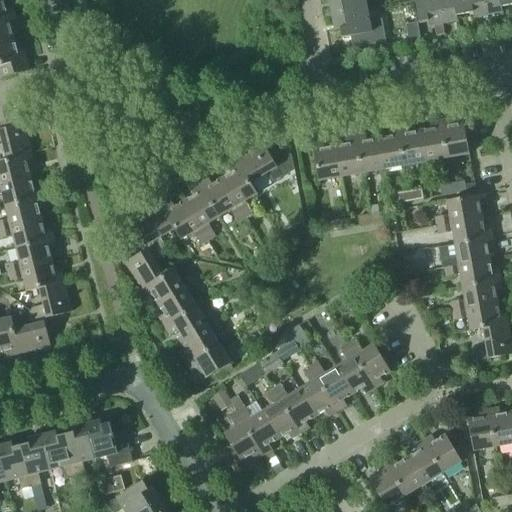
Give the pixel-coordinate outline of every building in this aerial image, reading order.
[(5,8),(2,0),(0,0),(0,20),(14,17),(11,7),(5,8)] [(329,2),(332,16),(367,9),(365,0),(333,0),(334,1),(329,2)] [(429,27),(443,24),(438,0),(414,0),(419,24),(428,22),(429,27)] [(438,0),(443,24),(458,21),(457,16),(465,15),(461,0),(438,0)] [(474,18),(488,15),(485,0),(461,0),(465,15),(473,13),(474,18)] [(485,0),(488,15),(503,13),(502,8),(510,6),(508,0),(485,0)] [(367,9),(332,16),(335,30),(339,30),(341,38),(350,36),(353,48),(386,42),(381,20),(369,22),(367,9)] [(14,17),(0,20),(0,43),(14,39),(11,28),(17,27),(14,17)] [(417,23),(405,25),(408,42),(421,39),(417,23)] [(0,43),(0,78),(29,71),(23,48),(17,50),(14,39),(0,43)] [(440,121),(447,158),(469,154),(463,123),(451,125),(450,119),(440,121)] [(420,131),(426,162),(447,158),(440,121),(430,123),(431,129),(420,131)] [(24,124),(0,130),(0,141),(2,141),(7,160),(7,161),(31,155),(24,124)] [(426,162),(420,131),(409,133),(408,127),(387,131),(388,137),(378,139),(383,170),(426,162)] [(362,173),(383,170),(378,139),(366,141),(365,134),(355,136),(362,173)] [(341,177),(362,173),(355,136),(345,138),(346,144),(335,146),(341,177)] [(319,181),(341,177),(335,146),(324,148),(323,142),(312,144),(319,181)] [(264,146),(236,162),(249,184),(250,183),(267,173),(273,183),(282,177),(264,146)] [(0,185),(30,178),(28,167),(34,165),(31,155),(7,161),(7,160),(0,161),(0,185)] [(257,194),(250,183),(249,184),(236,162),(227,168),(231,173),(221,179),(245,218),(252,214),(245,201),(257,194)] [(5,206),(42,197),(39,187),(33,189),(30,178),(0,185),(0,194),(2,194),(5,206)] [(208,179),(199,185),(219,217),(230,210),(237,223),(245,218),(221,179),(212,185),(208,179)] [(454,194),(466,192),(464,185),(464,181),(452,184),(454,194)] [(464,185),(466,192),(476,190),(474,183),(464,185)] [(454,194),(452,184),(440,186),(441,196),(454,194)] [(199,185),(190,190),(194,195),(184,201),(208,241),(215,236),(208,224),(219,217),(199,185)] [(411,202),(423,199),(421,189),(409,191),(411,202)] [(411,202),(409,191),(397,194),(399,204),(411,202)] [(435,217),(437,226),(482,218),(480,207),(486,206),(484,195),(447,201),(450,215),(435,217)] [(0,230),(41,220),(38,209),(44,207),(42,197),(5,206),(8,219),(0,221),(0,230)] [(171,202),(162,207),(175,228),(174,229),(181,240),(193,233),(200,245),(208,241),(184,201),(174,207),(171,202)] [(135,224),(150,248),(165,252),(166,248),(160,238),(174,229),(175,228),(162,207),(135,224)] [(371,225),(384,223),(382,213),(370,215),(371,225)] [(371,225),(370,215),(357,217),(359,227),(371,225)] [(338,231),(350,229),(348,218),(336,221),(338,231)] [(453,232),(455,245),(492,238),(490,228),(484,229),(482,218),(437,226),(438,234),(453,232)] [(41,220),(0,230),(0,238),(13,236),(16,249),(53,239),(50,229),(44,231),(41,220)] [(288,235),(283,238),(290,249),(295,246),(288,235)] [(443,260),(444,269),(490,260),(488,249),(494,248),(492,238),(455,245),(457,258),(443,260)] [(55,249),(53,239),(16,249),(19,261),(5,264),(7,273),(52,262),(49,251),(55,249)] [(164,255),(165,252),(150,248),(125,263),(142,290),(163,277),(163,276),(154,261),(164,255)] [(492,271),(490,260),(444,269),(446,277),(460,274),(462,287),(500,281),(498,270),(492,271)] [(39,287),(63,281),(61,271),(54,273),(52,262),(7,273),(9,281),(23,278),(27,291),(39,288),(39,287)] [(412,264),(402,266),(404,275),(413,273),(412,264)] [(153,296),(158,305),(198,281),(193,274),(181,282),(173,269),(163,276),(163,277),(142,290),(147,299),(153,296)] [(71,312),(63,281),(39,287),(39,288),(43,305),(31,308),(30,310),(43,319),(71,312)] [(202,289),(198,281),(158,305),(164,315),(159,318),(164,327),(196,307),(190,296),(202,289)] [(450,303),(452,311),(497,303),(495,292),(501,291),(500,281),(462,287),(465,300),(450,303)] [(470,331),(483,328),(507,323),(505,313),(499,314),(497,303),(452,311),(454,320),(468,317),(470,331)] [(203,319),(196,307),(164,327),(169,336),(175,333),(181,342),(220,319),(215,311),(203,319)] [(43,319),(30,310),(28,314),(31,326),(14,330),(13,330),(18,355),(50,347),(43,319)] [(13,330),(14,330),(11,318),(0,320),(0,352),(8,351),(9,357),(18,355),(13,330)] [(224,326),(220,319),(181,342),(187,352),(181,355),(186,364),(219,344),(212,333),(224,326)] [(511,354),(511,349),(507,323),(483,328),(486,347),(475,349),(477,361),(511,354)] [(306,336),(300,326),(299,325),(290,331),(290,332),(297,342),(306,336)] [(355,340),(347,344),(374,389),(383,383),(380,378),(390,372),(374,345),(362,352),(355,340)] [(217,372),(221,379),(234,371),(230,364),(219,344),(186,364),(192,373),(197,370),(203,380),(217,372)] [(365,394),(374,389),(347,344),(340,349),(347,361),(336,368),(352,395),(362,389),(365,394)] [(265,375),(283,364),(276,352),(258,364),(265,375)] [(343,400),(352,395),(336,368),(325,374),(318,362),(310,367),(337,411),(346,406),(343,400)] [(239,375),(246,386),(265,375),(258,364),(239,375)] [(299,390),(315,417),(325,411),(328,416),(337,411),(310,367),(303,371),(310,383),(299,390)] [(306,423),(315,417),(299,390),(288,397),(281,384),(273,389),(300,433),(309,428),(306,423)] [(273,406),(262,412),(278,439),(288,433),(291,439),(300,433),(273,389),(266,393),(273,406)] [(211,396),(220,411),(231,405),(222,390),(211,396)] [(236,411),(244,407),(239,400),(232,404),(236,411)] [(269,445),(278,439),(262,412),(251,419),(244,407),(236,411),(263,456),(272,450),(269,445)] [(511,444),(511,418),(511,412),(500,414),(499,408),(488,410),(495,447),(511,444)] [(495,447),(488,410),(478,412),(479,418),(468,420),(473,451),(495,447)] [(263,456),(236,411),(229,416),(236,428),(224,435),(241,462),(251,456),(254,461),(263,456)] [(101,425),(100,421),(86,424),(95,459),(107,456),(110,468),(132,462),(127,440),(115,443),(113,434),(110,423),(101,425)] [(82,462),(95,459),(86,424),(72,428),(73,433),(65,435),(75,476),(85,474),(82,462)] [(115,443),(127,440),(124,431),(113,434),(115,443)] [(75,476),(65,435),(57,437),(56,432),(42,436),(50,470),(63,467),(66,479),(75,476)] [(432,436),(423,441),(442,473),(461,462),(445,435),(435,441),(432,436)] [(42,436),(27,439),(29,444),(21,446),(31,487),(41,485),(38,473),(50,470),(42,436)] [(442,473),(423,441),(414,447),(417,452),(407,458),(424,485),(442,473)] [(31,487),(21,446),(13,448),(12,443),(0,446),(0,457),(6,481),(19,478),(21,490),(31,487)] [(424,485),(407,458),(398,464),(395,458),(386,464),(405,496),(424,485)] [(386,507),(405,496),(386,464),(377,469),(380,474),(370,481),(386,507)] [(113,511),(122,507),(125,511),(138,511),(159,499),(152,487),(148,489),(143,482),(117,498),(106,504),(111,511),(113,511)] [(34,497),(31,487),(21,490),(24,499),(34,497)] [(314,492),(281,511),(307,511),(321,504),(314,492)] [(492,498),(494,509),(506,506),(504,496),(492,498)] [(166,511),(167,511),(159,499),(138,511),(166,511)]
